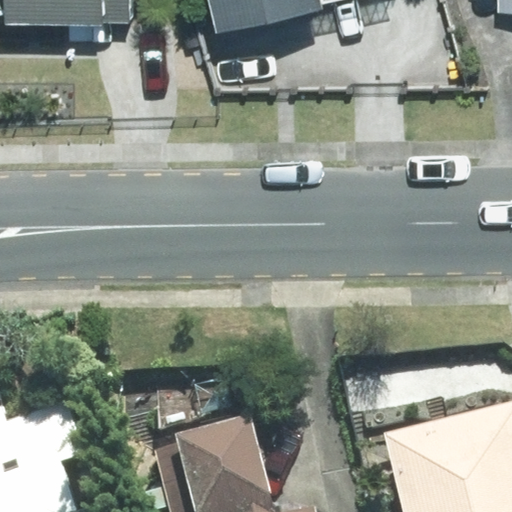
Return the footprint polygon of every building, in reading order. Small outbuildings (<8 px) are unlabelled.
[(17,23),(142,24),(142,0),(0,0),(0,1),(18,2),(17,23)] [(228,0),(234,25),(342,4),(340,0),(228,0)] [(10,411),(0,413),(0,511),(95,511),(82,474),(105,467),(84,404),(16,428),(10,411)] [(511,511),(511,408),(394,441),(413,511),(511,511)] [(290,511),(265,423),(161,453),(177,511),(290,511)]
